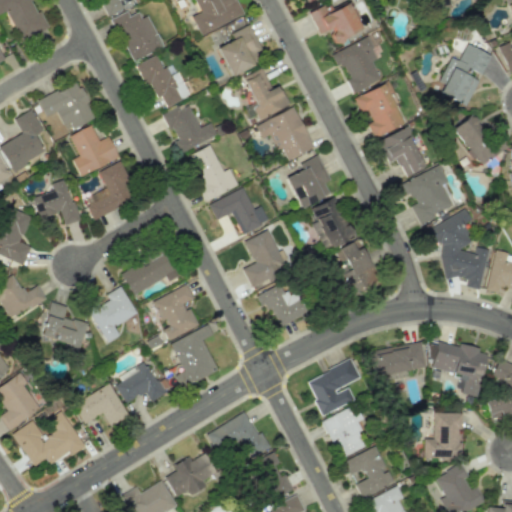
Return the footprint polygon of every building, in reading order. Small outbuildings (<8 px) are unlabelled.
[(44,29),(31,0),(0,0),(0,12),(5,11),(19,41),(44,29)] [(105,14),(135,0),(101,0),(99,1),(105,14)] [(192,0),(198,12),(189,16),(197,34),(239,16),(231,0),(192,0)] [(429,0),(430,8),(448,6),(447,0),(429,0)] [(359,30),(345,1),(330,8),(329,5),(323,8),(321,4),(305,11),(316,34),(325,30),(332,43),(359,30)] [(141,9),(127,16),(125,11),(110,18),(129,61),(159,48),(141,9)] [(255,63),(252,56),(260,52),(247,24),(228,33),(231,39),(214,47),(228,76),(255,63)] [(369,61),(374,59),(365,37),(328,53),(334,66),(339,64),(351,92),(377,80),(369,61)] [(511,42),(508,44),(507,41),(496,45),(505,72),(511,69),(511,42)] [(447,56),(437,81),(441,83),(437,93),(464,105),(475,80),(467,77),(470,70),(479,74),(488,55),(463,44),(456,60),(447,56)] [(187,96),(176,72),(165,76),(155,54),(134,63),(149,99),(158,95),(163,106),(187,96)] [(285,106),(277,85),(268,88),(260,68),(240,76),(256,117),(285,106)] [(34,101),(42,117),(53,111),(64,131),(91,117),(73,81),(34,101)] [(351,97),(358,112),(364,109),(370,121),(365,123),(371,137),(400,124),(382,83),(351,97)] [(213,135),(207,122),(197,127),(186,105),(176,110),(175,107),(162,113),(179,151),(213,135)] [(252,124),(259,139),(270,133),(282,160),(310,148),(291,106),(252,124)] [(42,153),(32,134),(40,130),(28,109),(11,118),(19,133),(0,143),(0,154),(9,171),(42,153)] [(474,165),(503,147),(493,132),(485,137),(470,114),(450,126),(474,165)] [(116,158),(106,136),(96,141),(89,124),(66,135),(75,156),(69,159),(76,175),(116,158)] [(375,140),(386,162),(394,158),(402,176),(421,168),(407,136),(410,135),(405,126),(375,140)] [(220,172),(207,144),(187,154),(201,184),(196,187),(203,200),(235,185),(227,169),(220,172)] [(327,194),(322,183),(327,180),(316,157),(281,173),(297,208),(327,194)] [(133,201),(117,161),(95,170),(103,189),(81,198),(90,218),(133,201)] [(449,208),(439,184),(444,182),(437,165),(399,181),(410,205),(408,205),(415,222),(449,208)] [(75,221),(63,178),(48,183),(51,191),(29,197),(36,218),(58,212),(62,225),(75,221)] [(205,203),(212,219),(229,212),(238,234),(265,222),(258,205),(250,209),(241,188),(205,203)] [(27,246),(17,242),(27,216),(4,208),(0,219),(0,256),(20,264),(27,246)] [(485,249),(473,246),(471,253),(454,249),(469,242),(460,224),(468,220),(463,209),(422,231),(428,242),(440,245),(437,259),(441,267),(440,271),(442,275),(464,280),(463,286),(476,289),(485,249)] [(239,268),(248,287),(280,273),(276,264),(285,260),(280,249),(275,251),(265,229),(241,240),(251,263),(239,268)] [(360,246),(352,250),(349,242),(326,253),(345,294),(375,280),(360,246)] [(511,255),(492,250),(482,289),(490,291),(497,288),(511,291),(511,248),(510,249),(511,254),(511,255)] [(130,295),(163,277),(165,281),(175,275),(160,249),(117,273),(130,295)] [(42,298),(34,285),(21,293),(10,275),(0,281),(0,309),(6,319),(42,298)] [(194,326),(183,301),(190,298),(183,284),(147,301),(158,325),(164,340),(194,326)] [(303,314),(294,292),(284,296),(279,284),(253,294),(257,305),(265,302),(275,326),(303,314)] [(101,343),(119,335),(114,323),(133,315),(122,290),(85,306),(101,343)] [(83,323),(61,317),(64,306),(47,301),(38,336),(63,343),(62,348),(76,351),(83,323)] [(215,370),(199,340),(209,334),(204,324),(166,343),(180,370),(171,375),(178,389),(215,370)] [(484,351),(456,344),(456,346),(434,341),(428,368),(463,376),(459,394),(473,397),(484,351)] [(423,370),(418,342),(367,350),(372,378),(423,370)] [(351,400),(344,385),(357,379),(348,359),(303,380),(318,415),(351,400)] [(481,400),(488,420),(511,411),(511,365),(495,359),(488,375),(490,382),(498,385),(501,393),(481,400)] [(161,394),(144,364),(111,382),(122,403),(142,392),(147,401),(161,394)] [(21,385),(23,383),(16,372),(0,382),(0,404),(4,411),(0,413),(0,422),(4,430),(36,410),(21,385)] [(107,426),(125,415),(106,383),(70,404),(81,423),(99,413),(107,426)] [(318,421),(336,458),(363,445),(352,422),(358,419),(351,404),(318,421)] [(267,447),(259,432),(253,435),(242,412),(203,432),(213,452),(238,440),(247,457),(267,447)] [(458,412),(430,412),(430,439),(421,439),(421,457),(457,458),(458,412)] [(9,433),(30,465),(44,456),(48,463),(67,451),(69,455),(82,446),(63,417),(49,426),(52,430),(41,438),(29,420),(9,433)] [(352,484),(359,498),(390,483),(372,445),(338,462),(344,476),(359,469),(363,478),(352,484)] [(286,492),(274,452),(252,459),(264,498),(286,492)] [(203,487),(199,479),(213,473),(204,453),(188,460),(186,457),(170,464),(173,471),(161,476),(171,497),(185,490),(187,494),(203,487)] [(431,476),(440,496),(435,499),(441,511),(460,511),(479,503),(460,463),(431,476)] [(164,511),(174,507),(158,480),(136,493),(133,487),(119,495),(128,511),(164,511)] [(401,511),(395,499),(399,497),(394,486),(360,501),(365,511),(401,511)] [(298,511),(301,511),(295,496),(259,511),(298,511)] [(511,511),(511,500),(500,500),(500,507),(483,507),(482,511),(511,511)]
